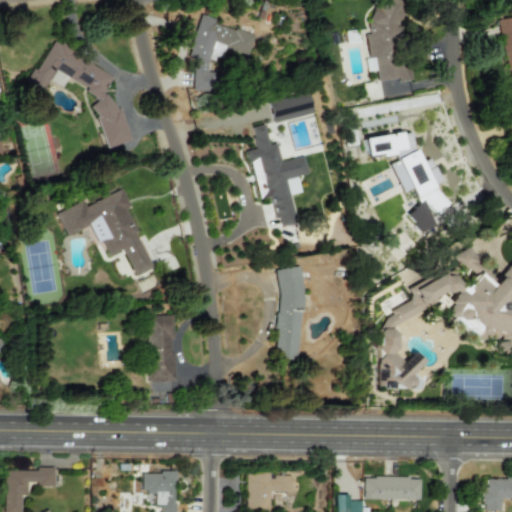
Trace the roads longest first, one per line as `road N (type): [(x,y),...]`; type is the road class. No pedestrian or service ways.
road 1 (residential): [(212,511),(204,282),(130,0)]
road 2 (primary): [(0,440),(511,448)]
road 3 (residential): [(443,0),(464,140),(511,213)]
